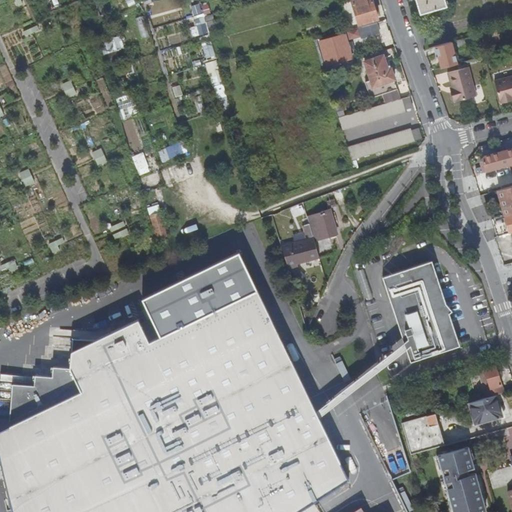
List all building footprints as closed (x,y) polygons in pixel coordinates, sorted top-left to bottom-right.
[(369,0),(352,5),(354,11),(358,26),(378,20),(375,9),(372,1),(369,2),(369,0)] [(368,0),(369,0),(369,2),(372,1),(375,9),(377,9),(374,0),(368,0)] [(420,13),(446,6),(444,0),(416,0),(419,11),(420,13)] [(214,21),(206,24),(209,36),(217,33),(214,21)] [(378,35),(375,24),(361,28),(356,29),(359,39),(363,37),(364,39),(378,35)] [(455,49),(476,44),(474,35),(453,41),(455,49)] [(122,36),(103,39),(105,51),(124,48),(122,36)] [(345,36),(320,43),(326,67),(351,60),(349,52),(354,50),(352,43),(347,44),(345,36)] [(213,38),(203,40),(205,57),(215,56),(213,38)] [(441,69),(457,64),(451,43),(434,47),(437,58),(438,58),(441,69)] [(386,105),(399,101),(393,82),(395,82),(391,70),(387,71),(383,57),(364,63),(370,82),(365,83),(369,99),(383,95),(386,105)] [(213,83),(223,81),(218,58),(208,61),(213,83)] [(448,69),(454,101),(477,96),(471,65),(448,69)] [(509,101),(511,99),(511,77),(493,83),(500,105),(509,103),(509,101)] [(69,81),(61,85),(67,99),(76,95),(69,81)] [(119,98),(122,107),(131,104),(128,96),(119,98)] [(403,100),(406,112),(412,110),(408,99),(403,100)] [(407,113),(406,112),(403,100),(399,101),(386,105),(339,119),(343,132),(407,113)] [(122,108),(125,118),(138,115),(136,104),(122,108)] [(416,144),(412,132),(411,130),(348,150),(352,163),(416,144)] [(412,132),(416,144),(422,141),(418,130),(412,132)] [(171,155),(183,152),(181,143),(169,146),(171,155)] [(100,148),(92,152),(98,166),(107,162),(100,148)] [(483,160),(486,172),(511,165),(511,149),(485,157),(483,160)] [(140,174),(151,170),(145,151),(133,155),(140,174)] [(29,169),(20,173),(26,187),(35,183),(29,169)] [(511,214),(511,186),(498,191),(505,216),(511,214)] [(332,196),(334,203),(344,200),(342,193),(341,190),(331,193),(332,196)] [(336,207),(334,203),(332,196),(331,193),(320,198),(321,201),(323,206),(327,205),(329,210),(336,207)] [(310,210),(323,206),(321,201),(320,198),(308,203),(308,205),(310,210)] [(162,211),(152,213),(156,235),(167,232),(162,211)] [(314,240),(314,241),(336,234),(329,211),(307,218),(314,240)] [(312,237),(309,226),(303,227),(306,235),(308,235),(309,239),(312,237)] [(319,256),(314,241),(314,240),(284,249),(290,268),(297,266),(296,263),(319,256)] [(296,511),(298,511),(348,479),(240,251),(142,298),(161,336),(149,342),(138,320),(95,340),(80,339),(80,348),(76,349),(75,359),(72,358),(72,368),(54,366),(53,376),(37,375),(36,385),(21,384),(20,408),(12,408),(11,423),(0,429),(0,445),(14,510),(14,511),(296,511)] [(403,340),(405,347),(410,363),(461,346),(433,260),(382,277),(403,340)] [(494,397),(504,394),(500,378),(504,377),(502,372),(498,373),(496,365),(485,368),(491,388),(485,390),(487,399),(494,397)] [(500,418),(494,397),(487,399),(467,405),(474,426),(500,418)] [(432,450),(445,446),(436,414),(401,424),(410,456),(432,450)] [(393,449),(393,452),(386,453),(389,476),(409,473),(405,447),(393,449)] [(445,481),(468,475),(467,470),(474,468),(468,448),(439,456),(445,481)] [(468,476),(468,475),(445,481),(453,511),(485,511),(475,474),(468,476)]
